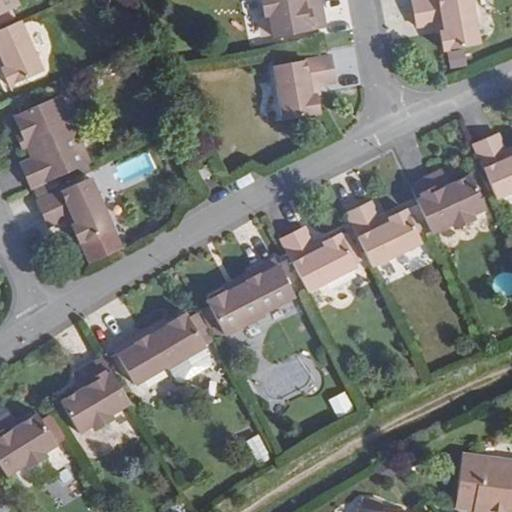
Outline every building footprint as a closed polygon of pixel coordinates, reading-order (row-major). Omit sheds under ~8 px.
[(0,0),(0,12),(20,4),(17,0),(0,0)] [(264,0),(267,13),(272,16),(277,38),(329,28),(324,2),(312,4),(311,0),(264,0)] [(445,48),(481,42),(473,0),(414,0),(419,25),(436,22),(442,21),(444,29),(442,30),(442,31),(445,48)] [(19,22),(0,30),(0,59),(4,68),(2,69),(10,85),(42,71),(19,22)] [(44,59),(53,55),(44,32),(34,37),(44,59)] [(339,82),(334,55),(277,66),(287,120),(323,113),(319,96),(319,95),(318,95),(316,86),(322,85),(339,82)] [(64,110),(58,96),(13,115),(31,158),(19,163),(31,189),(87,165),(73,131),(74,131),(65,110),(64,110)] [(511,153),(507,156),(505,150),(498,134),(473,145),(496,199),(511,191),(511,153)] [(121,184),(155,169),(148,152),(114,167),(121,184)] [(209,164),(196,171),(201,180),(214,173),(209,164)] [(442,171),(433,175),(438,185),(447,181),(442,171)] [(485,209),(470,176),(449,186),(447,181),(438,185),(433,175),(409,186),(432,233),(452,224),(458,227),(470,221),(471,215),(485,209)] [(79,244),(112,229),(90,178),(37,202),(48,227),(64,220),(69,217),(73,226),(71,226),(72,227),(79,244)] [(378,218),(371,203),(346,214),(371,267),(421,243),(405,210),(389,218),(388,218),(388,220),(381,223),(378,218)] [(322,243),(323,244),(315,249),(313,243),(305,227),(280,240),(307,292),(356,266),(339,234),(324,242),(322,243)] [(346,232),(340,235),(356,266),(357,268),(363,265),(346,232)] [(267,315),(298,298),(279,260),(257,273),(261,281),(232,296),(232,294),(213,304),(216,309),(207,314),(214,329),(223,324),(230,338),(269,318),(267,315)] [(257,273),(228,288),(232,294),(232,296),(261,281),(257,273)] [(166,374),(205,353),(187,319),(168,329),(169,331),(141,345),(137,338),(115,351),(133,386),(164,370),(166,374)] [(166,324),(137,338),(141,345),(169,331),(168,329),(166,324)] [(129,404),(103,358),(80,371),(86,382),(78,386),(80,390),(60,403),(78,434),(91,426),(98,428),(109,422),(110,415),(129,404)] [(86,382),(80,371),(72,376),(78,386),(86,382)] [(337,416),(353,408),(346,393),(330,401),(337,416)] [(9,413),(1,418),(7,428),(15,423),(9,413)] [(56,445),(37,415),(17,427),(15,423),(7,428),(1,418),(0,418),(0,466),(6,477),(25,465),(32,467),(43,460),(43,453),(56,445)] [(247,442),(259,466),(271,461),(259,436),(247,442)] [(511,511),(511,460),(461,454),(453,508),(472,511),(471,511),(511,511)] [(73,472),(55,478),(63,500),(80,493),(73,472)]
